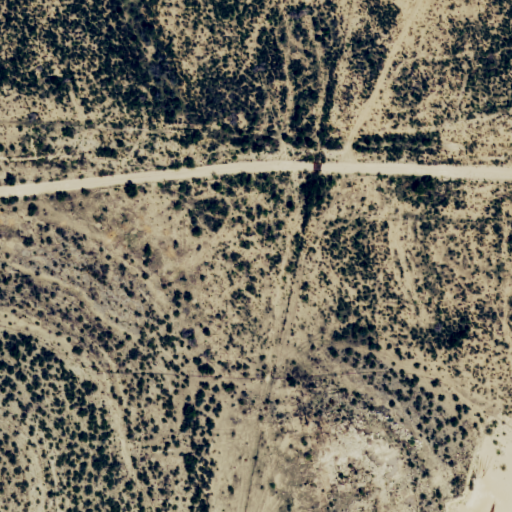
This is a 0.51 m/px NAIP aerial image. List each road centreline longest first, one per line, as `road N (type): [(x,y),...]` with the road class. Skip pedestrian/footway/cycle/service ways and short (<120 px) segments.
road 1 (track): [(0,210),(141,175),(511,197)]
road 2 (track): [(324,190),(217,511)]
